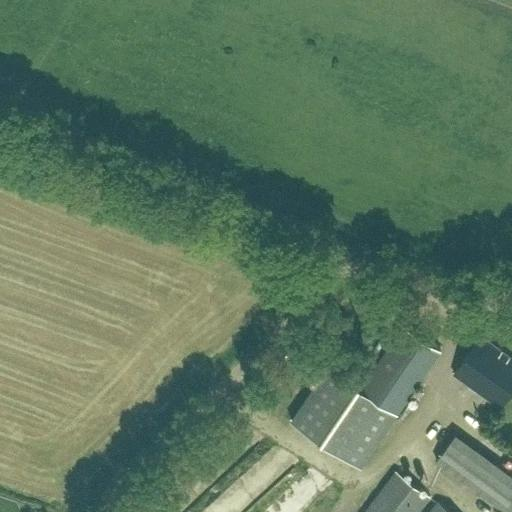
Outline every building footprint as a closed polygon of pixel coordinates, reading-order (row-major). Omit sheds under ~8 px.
[(440,347),(403,323),(360,387),(327,364),(290,419),(360,466),(440,347)] [(511,387),(511,357),(481,335),(455,374),(499,405),(511,387)] [(511,469),(459,432),(443,455),(511,504),(511,469)] [(362,511),(417,511),(431,495),(395,468),(362,511)] [(308,511),(294,491),(265,511),(308,511)] [(426,511),(454,511),(437,498),(426,511)]
